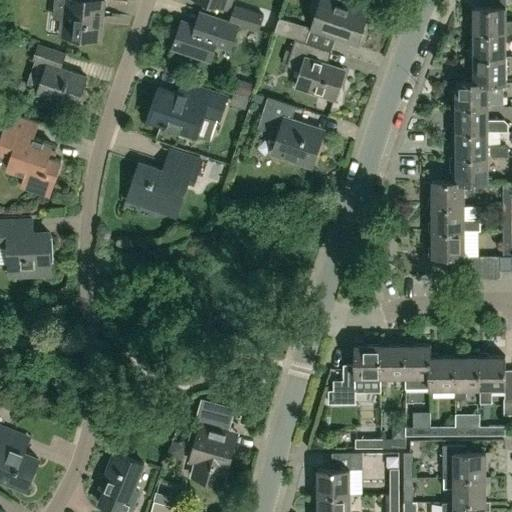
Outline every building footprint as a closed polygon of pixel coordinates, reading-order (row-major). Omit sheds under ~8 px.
[(103,0),(65,0),(62,35),(99,40),(103,0)] [(355,41),(366,9),(339,0),(325,0),(316,28),(355,41)] [(260,28),(265,14),(236,4),(231,18),(260,28)] [(475,31),(507,31),(511,31),(511,20),(507,21),(507,6),(475,6),(475,31)] [(239,24),(209,14),(200,11),(196,24),(182,20),(173,47),(211,59),(215,45),(230,50),(239,24)] [(281,17),(276,31),(296,38),(306,41),(311,26),(281,17)] [(507,56),(507,31),(475,31),(475,56),(507,56)] [(325,47),(306,41),(296,38),(292,51),(287,49),(284,60),(289,62),(288,64),(303,69),(298,85),(335,97),(345,68),(321,60),(325,47)] [(66,52),(40,44),(30,41),(28,49),(37,53),(35,58),(48,63),(38,93),(77,106),(87,76),(61,67),(66,52)] [(489,81),(503,81),(507,81),(507,56),(475,56),(475,80),(475,81),(489,80),(489,81)] [(503,94),(503,81),(489,81),(489,80),(475,81),(475,80),(457,80),(457,106),(489,106),(489,105),(503,106),(503,94)] [(220,119),(228,95),(200,86),(195,98),(160,87),(149,119),(197,135),(204,113),(220,119)] [(268,96),(254,92),(251,99),(266,103),(260,121),(282,128),(275,150),(313,162),(323,130),(292,120),(297,105),(268,96)] [(489,118),(489,106),(457,106),(457,130),(489,130),(509,130),(509,122),(505,118),(489,118)] [(49,194),(62,159),(49,154),(53,143),(34,136),(39,121),(11,112),(0,142),(0,151),(11,156),(7,168),(25,174),(22,185),(49,194)] [(457,155),(489,155),(509,155),(509,147),(505,143),(489,143),(489,130),(457,130),(457,155)] [(195,182),(202,160),(171,149),(164,169),(140,161),(128,198),(178,214),(189,180),(195,182)] [(465,180),(465,181),(489,180),(489,155),(457,155),(457,179),(457,180),(465,180)] [(465,205),(465,181),(465,180),(457,180),(457,179),(433,179),(433,205),(465,205)] [(502,205),(511,204),(511,181),(492,181),(492,194),(502,194),(502,205)] [(502,229),(511,229),(511,204),(502,205),(502,229)] [(433,230),(465,230),(474,230),(474,218),(465,218),(465,205),(433,205),(433,230)] [(10,275),(51,274),(50,232),(33,233),(33,218),(0,219),(0,244),(9,244),(10,275)] [(503,254),(511,254),(511,229),(502,229),(503,254)] [(465,254),(465,230),(433,230),(433,254),(465,254)] [(465,277),(478,277),(478,254),(465,254),(465,277)] [(478,277),(490,277),(490,254),(478,254),(478,277)] [(502,277),(501,268),(501,254),(490,254),(490,277),(502,277)] [(501,254),(501,268),(511,268),(511,254),(503,254),(501,254)] [(381,375),(382,375),(382,343),(357,344),(357,363),(344,363),(345,388),(329,390),(329,402),(356,402),(355,391),(381,391),(381,375)] [(382,375),(406,375),(406,343),(382,343),(382,375)] [(432,356),(432,343),(406,343),(406,375),(406,388),(431,388),(431,375),(432,375),(432,356)] [(455,398),(456,398),(456,356),(432,356),(432,375),(431,375),(431,388),(455,388),(455,398)] [(480,402),(481,402),(481,356),(456,356),(456,398),(466,398),(466,388),(480,388),(480,402)] [(481,356),(481,402),(492,402),(491,387),(505,387),(505,397),(511,397),(511,369),(507,369),(507,356),(481,356)] [(223,482),(234,444),(237,431),(202,421),(191,462),(196,463),(193,474),(223,482)] [(0,476),(26,487),(38,457),(25,452),(30,437),(15,432),(0,425),(0,476)] [(431,434),(431,425),(405,425),(406,434),(431,434)] [(456,434),(456,425),(431,425),(431,434),(456,434)] [(481,435),(481,425),(456,425),(456,434),(481,435)] [(481,425),(481,435),(506,435),(505,426),(481,425)] [(356,447),(382,446),(382,438),(356,438),(356,447)] [(406,438),(382,438),(382,446),(406,446),(406,438)] [(444,476),(487,476),(486,451),(467,451),(466,444),(443,444),(444,476)] [(125,511),(129,511),(139,489),(134,487),(144,462),(115,451),(105,476),(110,478),(100,502),(125,511)] [(319,493),(351,492),(351,468),(364,468),(364,451),(334,451),(334,468),(319,468),(319,493)] [(404,476),(413,476),(413,452),(403,451),(404,476)] [(389,492),(399,492),(399,468),(398,463),(390,463),(389,468),(389,492)] [(404,501),(413,501),(413,476),(404,476),(404,501)] [(442,501),(487,501),(487,476),(444,476),(444,477),(444,487),(455,487),(455,500),(442,500),(442,501)] [(319,511),(351,511),(351,492),(319,493),(319,511)] [(389,511),(399,511),(399,492),(389,492),(389,511)] [(179,511),(181,507),(154,500),(151,511),(179,511)] [(412,511),(413,501),(404,501),(403,511),(412,511)] [(486,511),(487,501),(442,501),(442,511),(486,511)]
